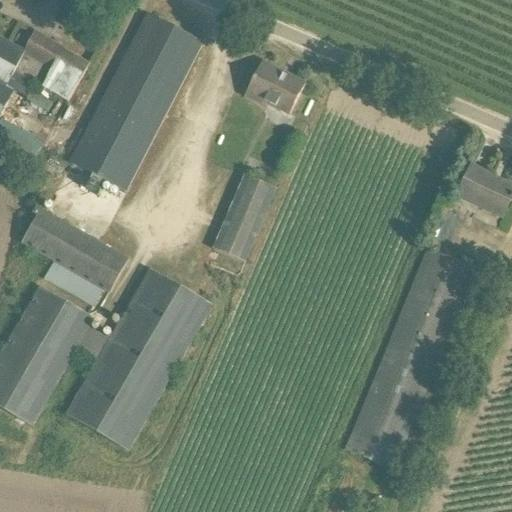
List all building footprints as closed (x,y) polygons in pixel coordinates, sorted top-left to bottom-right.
[(201,48),(171,32),(145,19),(69,164),(125,193),(201,48)] [(13,71),(33,83),(68,103),(90,65),(35,33),(22,54),(13,71)] [(13,71),(22,54),(0,41),(0,85),(14,94),(24,99),(33,83),(13,71)] [(263,64),(247,94),(290,116),(306,86),(263,64)] [(0,117),(14,94),(0,85),(0,117)] [(511,187),(472,168),(458,198),(503,220),(511,201),(511,200),(511,187)] [(277,191),(245,177),(214,251),(245,265),(277,191)] [(129,261),(37,209),(17,243),(54,264),(102,291),(110,296),(129,261)] [(476,270),(429,251),(353,436),(401,455),(476,270)] [(92,309),(102,291),(54,264),(44,282),(92,309)] [(67,415),(129,451),(211,309),(150,273),(110,342),(89,329),(93,323),(39,291),(0,357),(0,406),(33,426),(76,352),(96,364),(67,415)]
